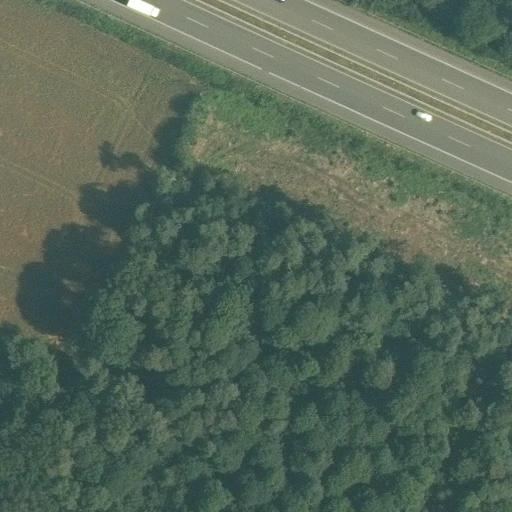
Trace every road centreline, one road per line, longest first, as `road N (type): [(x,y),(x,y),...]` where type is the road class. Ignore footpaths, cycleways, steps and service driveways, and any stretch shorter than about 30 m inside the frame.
road 1 (motorway): [(150,0),(511,163)]
road 2 (motorway): [(511,110),(269,0)]
